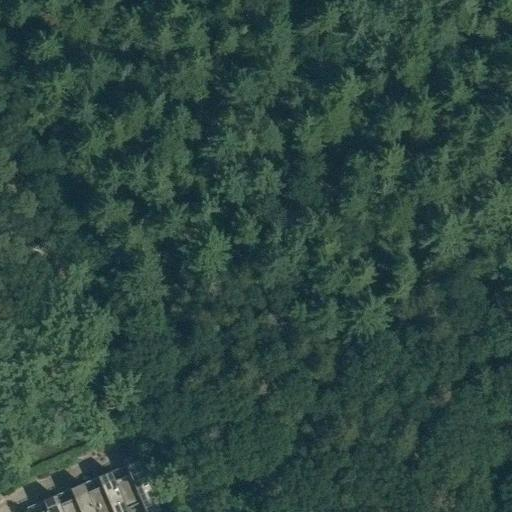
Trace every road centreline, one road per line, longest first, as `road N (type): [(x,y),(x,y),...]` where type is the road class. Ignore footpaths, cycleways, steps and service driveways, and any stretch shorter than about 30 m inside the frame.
road 1 (track): [(0,149),(128,379)]
road 2 (track): [(128,379),(196,501)]
road 3 (residential): [(11,510),(29,494),(124,452)]
